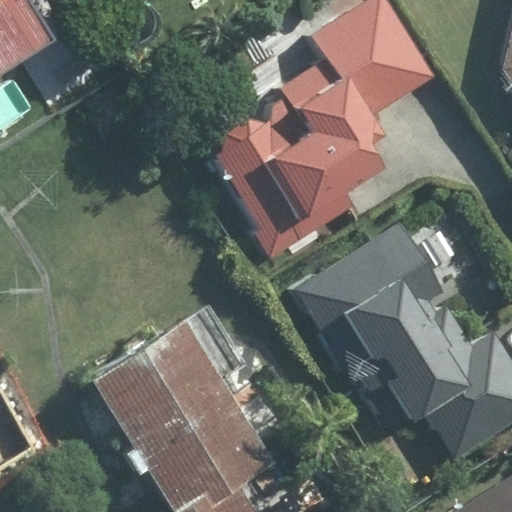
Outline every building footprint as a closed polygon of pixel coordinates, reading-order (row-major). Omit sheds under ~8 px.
[(0,0),(0,69),(71,25),(54,0),(0,0)] [(385,0),(345,0),(163,115),(259,267),(384,189),(356,145),(443,90),(385,0)] [(511,18),(499,58),(511,79),(511,18)] [(117,83),(83,106),(109,144),(143,121),(117,83)] [(511,341),(425,195),(282,279),(372,429),(411,406),(446,465),(511,425),(511,341)] [(198,304),(107,357),(198,511),(272,511),(260,490),(296,469),(198,304)] [(511,511),(511,457),(431,511),(511,511)]
